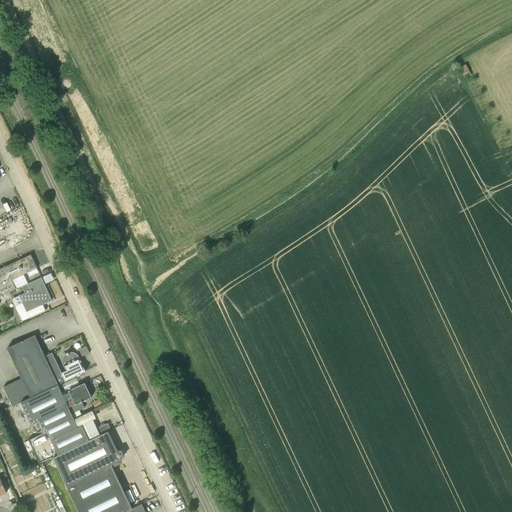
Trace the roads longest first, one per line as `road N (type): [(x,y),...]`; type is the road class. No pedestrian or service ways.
road 1 (residential): [(172,511),(0,141)]
road 2 (track): [(5,0),(130,283),(151,301)]
road 3 (track): [(254,511),(161,319)]
